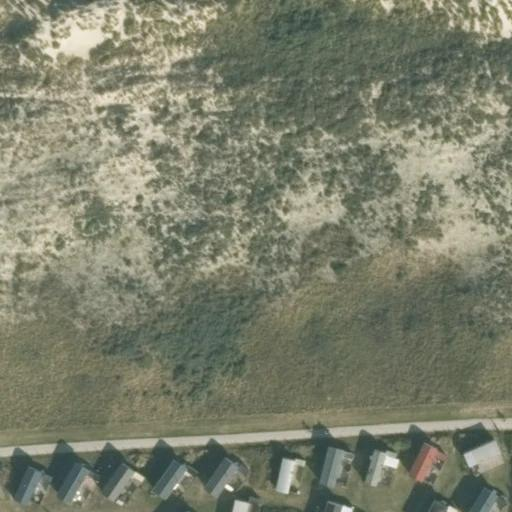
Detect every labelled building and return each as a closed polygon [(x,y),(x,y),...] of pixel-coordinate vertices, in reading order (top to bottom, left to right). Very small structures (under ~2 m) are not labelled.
[(498,450),(492,435),(460,449),(466,463),(498,450)] [(436,446),(422,439),(415,455),(407,471),(420,478),(436,446)] [(332,483),(341,446),(326,442),(317,480),(332,483)] [(374,483),(384,450),(373,447),(363,479),(374,483)] [(217,493),(237,462),(224,453),(212,471),(204,484),(217,493)] [(289,490),(296,457),(282,454),(275,487),(289,490)] [(165,495),(187,465),(174,455),(162,471),(152,486),(165,495)] [(114,498),(134,468),(121,459),(101,489),(114,498)] [(37,499),(31,464),(16,467),(21,502),(37,499)] [(78,497),(75,464),(62,465),(64,498),(78,497)] [(80,476),(81,494),(90,494),(90,476),(80,476)] [(481,511),(492,489),(479,483),(465,511),(481,511)] [(245,511),(248,499),(234,496),(230,511),(245,511)] [(441,511),(446,503),(433,496),(423,511),(441,511)] [(337,511),(340,502),(325,498),(321,511),(337,511)]
